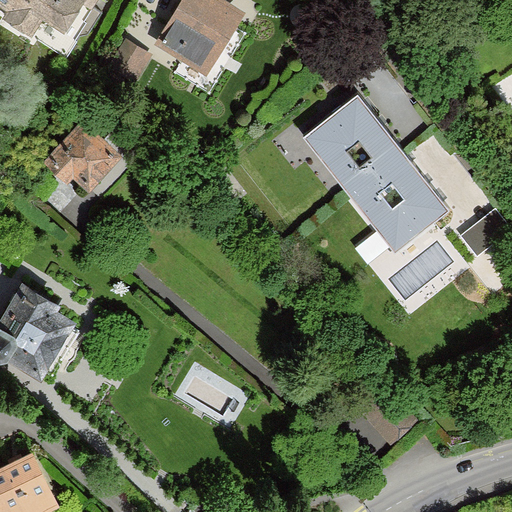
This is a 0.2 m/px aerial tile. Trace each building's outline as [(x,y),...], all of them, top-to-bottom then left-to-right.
[(46,17),(72,33),(91,2),(95,8),(100,0),(0,0),(0,1),(16,12),(11,20),(35,35),(46,17)] [(221,0),(183,0),(156,45),(206,76),(243,13),(221,0)] [(132,63),(150,68),(155,46),(137,42),(132,63)] [(359,95),(304,138),(394,252),(449,210),(359,95)] [(123,155),(84,117),(44,157),(69,181),(74,175),(89,189),(123,155)] [(511,230),(494,210),(460,239),(477,259),(511,230)] [(376,232),(361,241),(369,254),(384,245),(376,232)] [(0,324),(0,354),(46,379),(75,325),(39,306),(22,337),(0,324)] [(391,385),(358,421),(388,449),(422,414),(391,385)] [(0,511),(50,511),(62,506),(35,451),(0,468),(0,511)]
